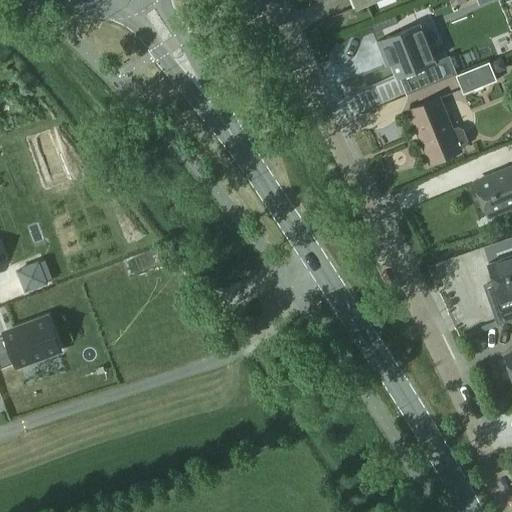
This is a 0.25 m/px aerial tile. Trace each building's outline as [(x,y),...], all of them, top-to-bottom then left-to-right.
[(396,79),(435,62),(419,25),(376,42),(386,66),(390,64),(396,79)] [(494,74),(502,70),(504,65),(501,57),(489,62),(494,74)] [(463,95),(497,81),(489,62),(455,76),(463,95)] [(438,97),(408,110),(430,163),(460,150),(459,148),(465,146),(467,140),(462,129),(457,127),(451,130),(438,97)] [(486,217),(506,208),(511,205),(511,167),(472,183),(486,217)] [(493,281),(483,285),(491,307),(497,325),(511,320),(511,256),(488,264),(493,281)] [(38,262),(17,270),(25,290),(46,282),(45,282),(38,262)] [(5,336),(0,337),(0,367),(15,362),(16,366),(59,350),(47,317),(4,333),(5,336)]
